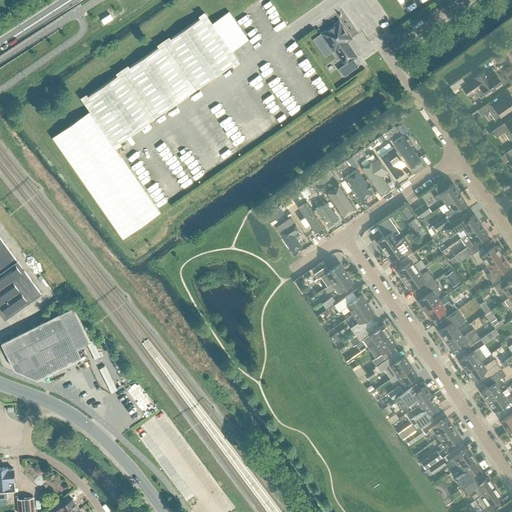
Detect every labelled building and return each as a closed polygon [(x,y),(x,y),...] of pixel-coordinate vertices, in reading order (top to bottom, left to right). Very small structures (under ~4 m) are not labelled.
[(53,136),(122,237),(159,211),(114,145),(237,60),(231,50),(248,39),(228,11),(212,23),(205,13),(82,99),(90,110),(53,136)] [(346,41),(351,38),(339,20),(314,38),(321,48),(328,43),(333,50),(335,49),(345,63),(338,68),(343,76),(358,66),(353,58),(356,56),(346,41)] [(295,46),(298,52),(305,48),(303,43),(295,46)] [(472,77),(474,80),(462,88),(467,95),(474,90),(479,98),(484,94),(485,95),(501,84),(494,73),(488,78),(483,70),(472,77)] [(449,86),(454,93),(459,90),(457,88),(464,83),(461,78),(449,86)] [(492,106),(489,101),(477,110),(481,116),(488,111),(494,120),(499,116),(500,117),(511,107),(511,99),(509,95),(492,106)] [(203,117),(211,114),(207,106),(199,109),(203,117)] [(492,131),(496,137),(503,132),(509,140),(511,138),(511,123),(507,127),(504,122),(492,131)] [(158,133),(170,161),(181,156),(179,153),(189,149),(179,124),(158,133)] [(388,137),(397,131),(394,126),(385,132),(388,137)] [(401,136),(392,142),(411,168),(420,161),(401,136)] [(372,148),(381,142),(378,137),(368,143),(372,148)] [(391,175),(403,166),(388,145),(376,154),(391,175)] [(361,148),(352,155),(355,160),(365,153),(361,148)] [(347,160),(353,170),(359,166),(352,156),(347,160)] [(381,197),(390,190),(383,179),(387,177),(375,159),(361,168),(381,197)] [(345,160),(332,168),(339,178),(343,176),(339,171),(348,165),(345,160)] [(332,168),(325,174),(317,179),(316,180),(319,185),(332,176),(336,181),(339,178),(332,168)] [(360,201),(369,195),(354,172),(345,178),(360,201)] [(310,191),(319,185),(315,180),(306,186),(310,191)] [(444,203),(459,193),(452,183),(433,196),(436,200),(440,197),(444,203)] [(343,220),(356,211),(338,184),(325,193),(343,220)] [(298,199),(303,196),(300,191),(295,194),(298,199)] [(459,193),(444,203),(448,209),(444,212),(447,216),(451,213),(465,203),(459,193)] [(287,208),(283,203),(278,206),(282,211),(287,208)] [(331,233),(341,227),(324,203),(315,209),(331,233)] [(419,219),(431,211),(425,203),(413,211),(419,219)] [(399,210),(405,219),(411,215),(405,206),(399,210)] [(270,222),(277,217),(272,210),(267,214),(265,215),(270,222)] [(465,213),(458,218),(443,229),(449,237),(456,233),(460,238),(466,234),(480,224),(473,215),(468,218),(465,213)] [(375,226),(378,230),(383,237),(376,242),(382,251),(397,241),(394,236),(399,232),(388,217),(375,226)] [(421,225),(415,217),(407,223),(412,231),(421,225)] [(436,231),(448,223),(444,217),(433,225),(436,231)] [(295,251),(303,246),(283,218),(275,224),(295,251)] [(308,238),(315,233),(304,218),(297,223),(308,238)] [(480,224),(466,234),(470,240),(465,243),(468,247),(472,244),(487,234),(480,224)] [(421,225),(412,231),(417,238),(426,232),(421,225)] [(13,229),(9,232),(15,240),(19,237),(13,229)] [(445,245),(450,240),(445,234),(440,238),(445,245)] [(0,312),(4,318),(41,293),(17,260),(0,237),(0,312)] [(402,237),(397,241),(382,251),(389,261),(394,257),(397,262),(399,261),(412,252),(402,237)] [(486,266),(502,255),(495,245),(485,252),(482,247),(471,254),(478,264),(482,261),(486,266)] [(454,256),(449,260),(453,266),(470,254),(466,247),(454,256)] [(420,259),(418,260),(412,252),(399,261),(403,266),(396,271),(402,280),(417,270),(424,265),(420,259)] [(502,255),(486,266),(490,272),(486,275),(492,284),(503,277),(499,272),(509,265),(502,255)] [(330,284),(346,273),(339,263),(328,271),(325,266),(313,274),(317,279),(320,277),(326,286),(330,284)] [(421,275),(417,270),(402,280),(409,290),(416,285),(419,290),(434,280),(427,270),(421,275)] [(330,284),(326,286),(323,288),(326,293),(333,288),(337,293),(353,282),(346,273),(330,284)] [(508,298),(511,294),(511,280),(507,284),(504,279),(493,286),(500,295),(504,292),(508,298)] [(419,290),(423,296),(416,301),(423,310),(438,300),(435,295),(440,292),(437,287),(438,286),(434,280),(419,290)] [(352,292),(333,305),(338,312),(346,306),(352,315),(368,304),(361,294),(356,298),(352,292)] [(331,297),(326,300),(330,305),(335,302),(331,297)] [(453,303),(452,304),(450,303),(448,301),(445,302),(442,305),(438,300),(423,310),(429,320),(431,319),(435,324),(457,309),(453,303)] [(357,323),(350,328),(351,329),(355,335),(368,326),(364,320),(374,313),(368,304),(352,315),(357,323)] [(73,306),(1,342),(9,358),(14,368),(37,378),(40,377),(72,361),(80,357),(84,354),(75,347),(90,340),(73,306)] [(457,309),(435,324),(435,325),(437,324),(440,329),(437,331),(444,341),(458,331),(455,325),(464,319),(457,309)] [(490,322),(496,329),(503,323),(498,317),(490,322)] [(368,326),(355,335),(359,341),(362,339),(369,348),(389,334),(388,334),(389,333),(386,327),(384,328),(382,325),(373,332),(371,330),(368,326)] [(462,336),(458,331),(444,341),(451,350),(463,342),(466,347),(480,338),(473,329),(462,336)] [(483,343),(491,338),(495,336),(491,331),(480,339),(483,343)] [(389,334),(369,348),(371,351),(375,357),(372,360),(376,366),(385,360),(386,359),(391,355),(387,349),(392,346),(395,344),(389,334)] [(478,347),(477,348),(473,351),(458,361),(465,371),(479,361),(485,357),(478,347)] [(385,360),(376,366),(380,371),(383,369),(387,375),(390,379),(410,365),(403,355),(400,357),(389,365),(385,360)] [(483,366),(479,361),(465,371),(472,380),(479,375),(483,380),(500,368),(494,359),(483,366)] [(365,373),(358,363),(351,368),(358,378),(365,373)] [(410,365),(390,379),(392,382),(397,378),(402,384),(416,374),(410,365)] [(372,370),(364,375),(368,380),(375,375),(372,370)] [(488,379),(492,384),(480,392),(486,402),(501,392),(497,386),(504,381),(501,378),(505,375),(501,370),(488,379)] [(407,404),(411,410),(431,396),(424,386),(417,391),(413,385),(394,398),(401,408),(407,404)] [(387,394),(391,400),(403,392),(399,386),(387,394)] [(505,397),(501,392),(486,402),(493,411),(508,401),(511,398),(509,394),(505,397)] [(431,396),(411,410),(415,415),(409,419),(416,429),(434,417),(430,411),(438,405),(431,396)] [(389,410),(395,408),(392,400),(386,403),(389,410)] [(396,417),(402,413),(398,408),(392,412),(396,417)] [(507,431),(511,427),(511,413),(500,421),(507,431)] [(438,437),(453,427),(446,417),(428,430),(431,435),(434,432),(438,437)] [(408,445),(413,441),(424,433),(420,427),(408,436),(404,439),(408,445)] [(459,436),(453,427),(438,437),(441,443),(438,445),(441,449),(459,436)] [(458,467),(474,457),(467,447),(448,460),(451,465),(455,462),(458,467)] [(424,469),(441,457),(436,451),(420,462),(424,469)] [(458,467),(462,473),(454,478),(460,487),(479,475),(475,470),(480,466),(474,457),(458,467)] [(432,473),(445,464),(441,459),(428,468),(432,473)] [(0,497),(7,497),(6,491),(15,490),(14,480),(13,468),(7,468),(7,466),(0,466),(0,497)] [(464,492),(472,486),(477,492),(471,496),(474,500),(493,486),(487,476),(482,480),(479,475),(460,487),(464,492)] [(500,495),(493,486),(474,500),(476,503),(475,504),(479,510),(477,511),(490,511),(500,505),(495,498),(500,495)] [(31,511),(35,511),(33,496),(25,497),(17,498),(18,511),(31,511)] [(451,501),(447,496),(442,500),(446,505),(451,501)] [(73,511),(79,508),(72,498),(53,511),(73,511)]
